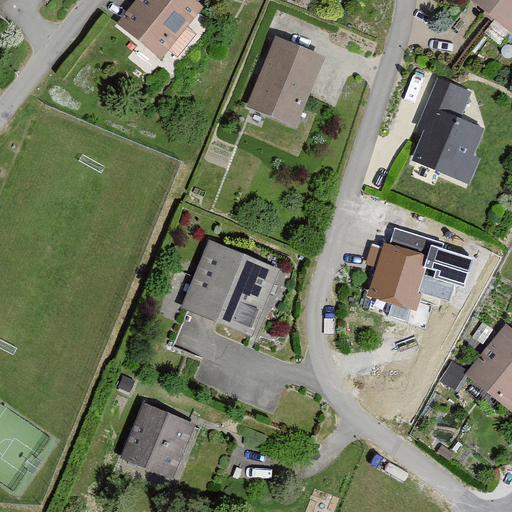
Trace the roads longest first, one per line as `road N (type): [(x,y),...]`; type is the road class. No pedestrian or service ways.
road 1 (residential): [(487,511),(346,407),(316,337),(316,297),(407,0)]
road 2 (residential): [(0,127),(98,0)]
